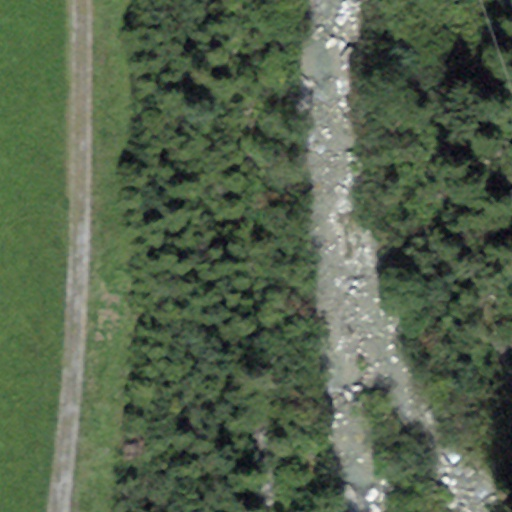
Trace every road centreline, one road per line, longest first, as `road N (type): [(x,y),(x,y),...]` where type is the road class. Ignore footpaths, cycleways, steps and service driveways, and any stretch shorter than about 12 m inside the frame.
road 1 (primary): [(96,511),(131,345),(137,0)]
road 2 (track): [(51,511),(80,269),(73,0)]
